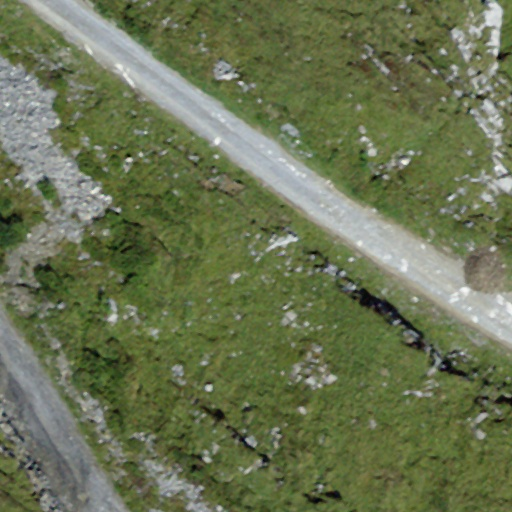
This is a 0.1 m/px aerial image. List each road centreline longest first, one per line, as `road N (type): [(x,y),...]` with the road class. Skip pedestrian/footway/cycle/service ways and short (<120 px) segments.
road 1 (track): [(56,0),(379,236),(511,320)]
road 2 (track): [(111,511),(0,338)]
